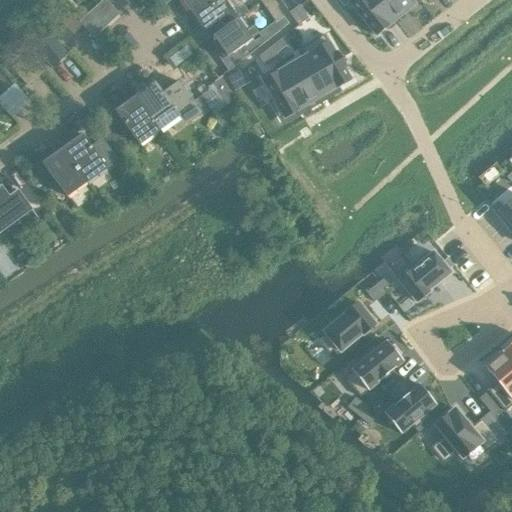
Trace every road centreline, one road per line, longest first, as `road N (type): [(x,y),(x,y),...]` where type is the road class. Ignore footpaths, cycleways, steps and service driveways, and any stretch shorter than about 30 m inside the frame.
road 1 (residential): [(0,155),(151,44)]
road 2 (residential): [(477,0),(383,76)]
